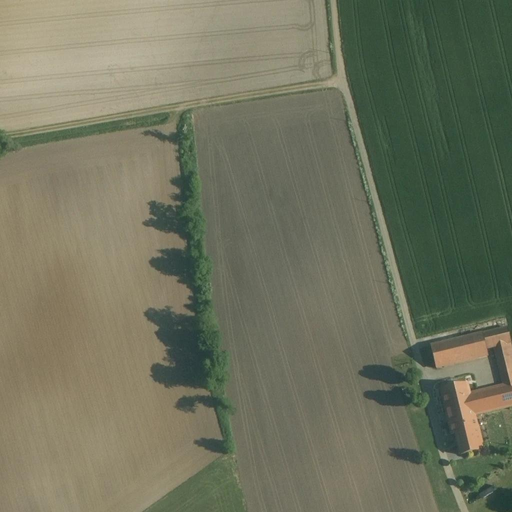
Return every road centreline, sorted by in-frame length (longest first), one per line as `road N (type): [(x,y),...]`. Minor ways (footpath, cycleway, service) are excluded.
road 1 (unclassified): [(465,511),(342,83),(333,0)]
road 2 (track): [(342,83),(0,137)]
